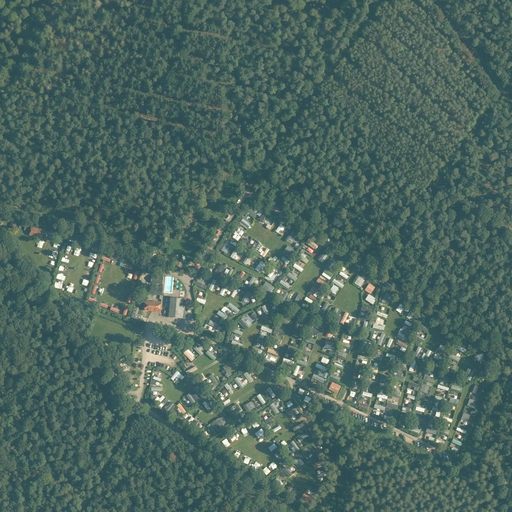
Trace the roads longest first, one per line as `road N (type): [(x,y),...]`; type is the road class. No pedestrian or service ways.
road 1 (unclassified): [(294,511),(137,401),(0,241)]
road 2 (track): [(433,0),(511,107)]
